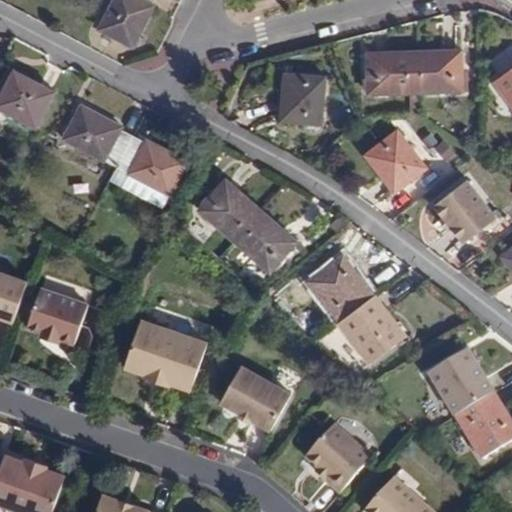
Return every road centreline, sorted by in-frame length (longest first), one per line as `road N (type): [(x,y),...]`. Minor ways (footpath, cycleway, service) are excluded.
road 1 (residential): [(161,92),(363,211),(511,324)]
road 2 (residential): [(280,511),(238,475),(0,396)]
road 3 (residential): [(198,39),(391,0)]
road 4 (residential): [(0,12),(161,92)]
